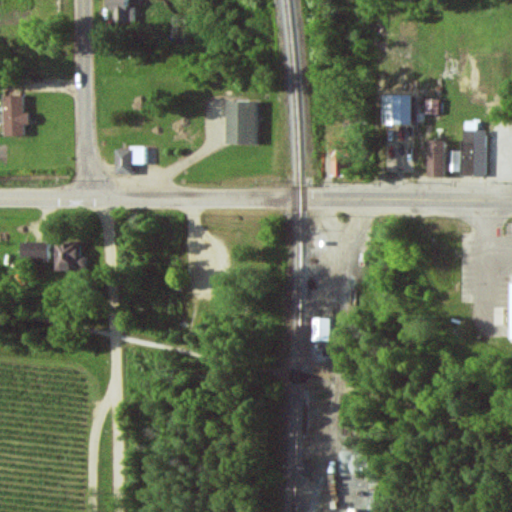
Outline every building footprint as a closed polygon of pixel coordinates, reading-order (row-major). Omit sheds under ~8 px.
[(128,0),(105,0),(106,10),(116,9),(116,22),(135,22),(135,6),(129,6),(128,0)] [(23,135),(23,125),(28,125),(29,112),(22,112),(23,95),(4,94),(3,135),(23,135)] [(411,124),(411,94),(382,94),(381,123),(411,124)] [(424,113),(439,113),(439,99),(424,98),(424,113)] [(226,143),(255,143),(256,100),(226,100),(226,143)] [(485,175),(486,129),(476,129),(476,121),(462,121),(462,150),(446,150),(446,170),(460,170),(460,175),(485,175)] [(426,140),(427,176),(444,175),(443,140),(426,140)] [(147,146),(114,147),(115,174),(131,173),(131,164),(147,163),(147,146)] [(332,174),(348,174),(347,148),(331,149),(332,174)] [(48,241),(20,241),(20,258),(48,258),(48,241)] [(81,256),(80,241),(54,242),(55,270),(88,270),(88,256),(81,256)] [(313,340),(330,340),(331,317),(313,317),(313,340)]
